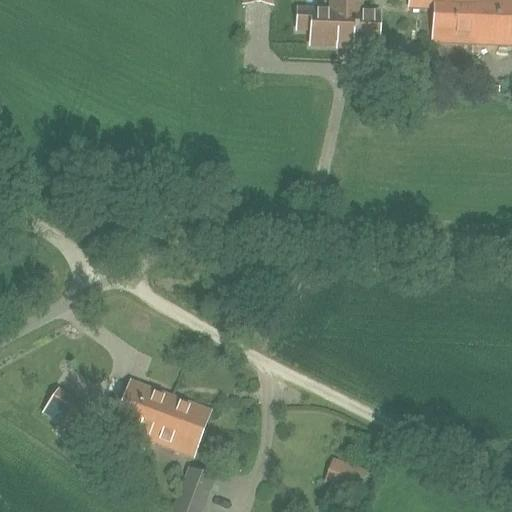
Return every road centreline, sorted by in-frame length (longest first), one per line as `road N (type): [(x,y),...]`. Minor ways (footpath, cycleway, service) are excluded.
road 1 (track): [(511,487),(191,322),(118,276)]
road 2 (unclassified): [(511,255),(223,244),(157,258),(99,287)]
road 3 (unclassified): [(99,287),(75,257),(0,202)]
